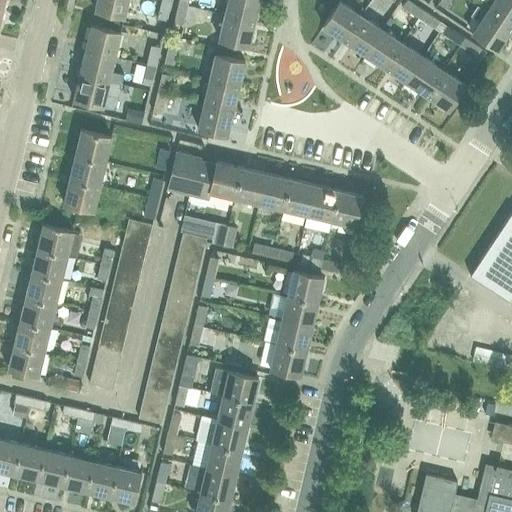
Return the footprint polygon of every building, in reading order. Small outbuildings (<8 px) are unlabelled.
[(128,0),(96,0),(95,9),(125,16),(128,0)] [(166,20),(171,1),(168,0),(161,0),(157,18),(166,20)] [(227,0),(225,13),(255,20),(259,0),(227,0)] [(323,26),(345,40),(362,15),(340,0),(323,26)] [(406,0),(402,6),(419,17),(424,9),(409,0),(406,0)] [(511,27),(511,0),(493,0),(486,11),(511,27)] [(183,24),(187,4),(179,2),(174,22),(183,24)] [(471,15),(480,20),(472,32),(498,49),(511,27),(486,11),(477,5),(471,15)] [(424,9),(419,17),(436,27),(441,19),(424,9)] [(255,20),(225,13),(219,38),(249,45),(255,20)] [(345,40),(365,54),(382,28),(362,15),(345,40)] [(85,49),(115,56),(121,31),(91,24),(85,49)] [(444,33),(460,44),(465,37),(449,26),(444,33)] [(365,54),(386,67),(403,42),(382,28),(365,54)] [(465,37),(460,44),(477,55),(482,48),(465,37)] [(386,67),(406,81),(423,56),(403,42),(386,67)] [(173,64),(178,45),(169,43),(164,62),(173,64)] [(151,44),(147,64),(155,66),(160,47),(151,44)] [(85,49),(79,73),(109,81),(120,83),(123,73),(112,70),(115,56),(85,49)] [(209,79),(239,86),(245,61),(215,54),(209,79)] [(406,81),(427,95),(444,69),(423,56),(406,81)] [(155,66),(147,64),(142,83),(151,85),(155,66)] [(465,83),(444,69),(427,95),(448,109),(465,83)] [(162,72),(157,91),(166,93),(171,74),(162,72)] [(118,84),(109,82),(109,81),(79,73),(74,98),(104,105),(104,104),(112,106),(118,84)] [(341,97),(349,86),(337,78),(329,89),(341,97)] [(209,79),(204,102),(234,109),(239,86),(209,79)] [(166,93),(157,91),(153,111),(161,113),(166,93)] [(228,134),(234,109),(204,102),(198,127),(228,134)] [(129,108),(126,120),(140,123),(143,111),(129,108)] [(75,154),(106,161),(112,136),(81,129),(75,154)] [(170,149),(161,147),(157,167),(165,169),(170,149)] [(211,191),(235,197),(242,166),(217,160),(216,163),(201,160),(201,157),(177,151),(168,188),(209,198),(211,191)] [(75,154),(70,178),(100,185),(106,161),(75,154)] [(235,197),(260,202),(267,172),(242,166),(235,197)] [(260,202),(284,208),(291,178),(267,172),(260,202)] [(154,177),(150,197),(158,199),(163,179),(154,177)] [(100,185),(70,178),(64,202),(94,209),(100,185)] [(284,208),(307,214),(314,184),(291,178),(284,208)] [(307,214),(331,219),(338,189),(314,184),(307,214)] [(338,189),(331,219),(356,225),(363,195),(338,189)] [(158,199),(150,197),(145,216),(154,218),(158,199)] [(511,211),(472,273),(511,299),(511,211)] [(126,230),(150,235),(152,224),(129,218),(126,230)] [(44,222),(37,247),(67,255),(73,230),(44,222)] [(215,243),(224,245),(228,225),(220,223),(215,243)] [(237,227),(228,225),(224,245),(232,247),(237,227)] [(150,235),(126,230),(123,241),(147,247),(150,235)] [(181,243),(204,249),(207,237),(183,231),(181,243)] [(147,247),(123,241),(121,253),(144,259),(147,247)] [(201,260),(204,249),(181,243),(178,254),(201,260)] [(252,252),(272,256),(274,248),(254,243),(252,252)] [(32,271),(61,279),(67,255),(37,247),(32,271)] [(105,247),(101,263),(109,265),(113,249),(105,247)] [(293,252),(274,248),(272,256),(291,261),(293,252)] [(144,259),(121,253),(118,265),(141,270),(144,259)] [(201,260),(178,254),(175,266),(198,272),(201,260)] [(206,276),(224,280),(229,256),(220,254),(219,258),(210,256),(206,276)] [(301,263),(320,267),(322,259),(303,254),(301,263)] [(322,259),(320,267),(340,272),(342,264),(322,259)] [(109,265),(101,263),(97,278),(106,280),(109,265)] [(138,282),(141,270),(118,265),(115,276),(138,282)] [(198,272),(175,266),(172,278),(195,283),(198,272)] [(293,270),(287,295),(318,302),(323,277),(293,270)] [(32,271),(26,295),(56,303),(61,279),(32,271)] [(135,294),(138,282),(115,276),(112,288),(135,294)] [(229,281),(224,280),(206,276),(201,295),(210,297),(211,290),(227,293),(229,281)] [(195,283),(172,278),(169,289),(193,295),(195,283)] [(93,296),(89,311),(98,313),(104,288),(90,285),(88,294),(93,296)] [(133,306),(135,294),(112,288),(109,300),(133,306)] [(193,295),(169,289),(167,301),(190,307),(193,295)] [(20,319),(50,326),(56,303),(26,295),(20,319)] [(318,302),(287,295),(282,318),(312,325),(318,302)] [(130,317),(133,306),(109,300),(106,311),(130,317)] [(190,307),(167,301),(164,312),(187,318),(190,307)] [(194,323),(203,325),(207,306),(199,304),(194,323)] [(98,313),(89,311),(86,326),(94,328),(98,313)] [(104,323),(127,329),(130,317),(106,311),(104,323)] [(187,318),(164,312),(161,324),(184,330),(187,318)] [(282,318),(276,342),(307,349),(312,325),(282,318)] [(20,319),(14,343),(44,350),(50,326),(20,319)] [(101,335),(124,341),(127,329),(104,323),(101,335)] [(203,325),(194,323),(189,343),(198,345),(203,325)] [(158,336),(182,341),(184,330),(161,324),(158,336)] [(98,347),(121,352),(124,341),(101,335),(98,347)] [(155,347),(179,353),(182,341),(158,336),(155,347)] [(250,362),(259,364),(265,338),(256,336),(250,362)] [(64,340),(62,351),(73,353),(75,341),(64,340)] [(266,341),(261,364),(271,366),(270,367),(301,374),(307,349),(276,342),(276,343),(266,341)] [(44,350),(14,343),(8,368),(38,375),(44,350)] [(462,358),(486,363),(489,348),(465,343),(462,358)] [(81,344),(78,359),(86,361),(90,346),(81,344)] [(95,358),(118,364),(121,352),(98,347),(95,358)] [(153,359),(176,364),(179,353),(155,347),(153,359)] [(187,354),(182,375),(191,377),(192,377),(197,356),(187,354)] [(92,370),(116,376),(118,364),(95,358),(92,370)] [(86,361),(78,359),(74,374),(83,376),(86,361)] [(150,370),(173,376),(176,364),(153,359),(150,370)] [(210,391),(223,394),(253,401),(259,377),(216,366),(210,391)] [(116,376),(92,370),(90,382),(113,387),(116,376)] [(147,382),(170,388),(173,376),(150,370),(147,382)] [(375,388),(389,389),(391,377),(377,375),(375,388)] [(67,379),(65,389),(76,391),(78,382),(67,379)] [(170,388),(147,382),(144,393),(168,399),(170,388)] [(183,406),(188,386),(179,384),(175,404),(183,406)] [(14,402),(15,402),(12,414),(26,417),(29,405),(30,405),(32,397),(16,393),(14,402)] [(168,399),(144,393),(141,405),(165,411),(168,399)] [(253,401),(223,394),(217,418),(247,426),(253,401)] [(32,397),(30,405),(45,409),(47,400),(32,397)] [(62,413),(78,417),(80,408),(64,404),(62,413)] [(165,411),(141,405),(139,417),(162,422),(165,411)] [(95,412),(80,408),(78,417),(93,420),(95,412)] [(173,413),(168,432),(176,434),(181,415),(173,413)] [(126,428),(128,419),(113,416),(110,425),(126,428)] [(247,426),(217,418),(212,443),(242,450),(247,426)] [(128,419),(126,428),(141,432),(143,423),(128,419)] [(511,424),(495,420),(491,436),(511,440),(511,424)] [(176,434),(168,432),(163,452),(172,454),(176,434)] [(0,469),(14,473),(21,443),(0,437),(0,469)] [(14,473),(38,478),(45,448),(21,443),(14,473)] [(242,450),(212,443),(206,467),(236,474),(242,450)] [(38,478),(62,484),(69,454),(45,448),(38,478)] [(62,484),(86,490),(93,460),(69,454),(62,484)] [(86,490),(110,495),(117,466),(93,460),(86,490)] [(161,461),(156,481),(165,483),(169,463),(161,461)] [(427,472),(417,511),(511,511),(511,469),(505,468),(506,466),(496,464),(495,465),(485,463),(480,484),(492,486),(488,502),(455,494),(458,480),(427,472)] [(142,471),(117,466),(110,495),(135,501),(142,471)] [(206,467),(200,491),(230,498),(236,474),(206,467)] [(165,483),(156,481),(152,500),(160,502),(165,483)] [(227,511),(230,498),(200,491),(195,511),(227,511)]
